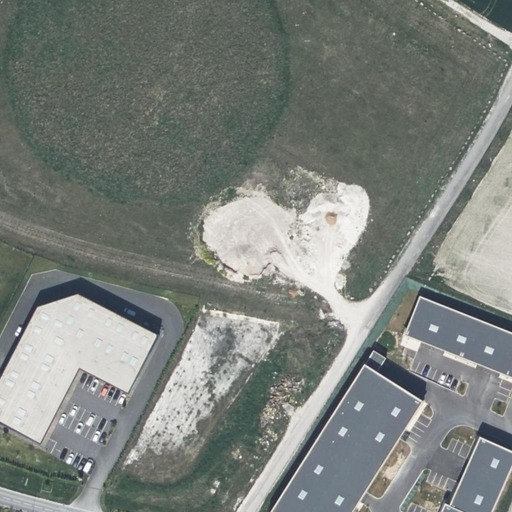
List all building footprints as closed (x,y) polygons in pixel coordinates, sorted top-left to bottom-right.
[(37,307),(0,379),(0,424),(36,443),(77,363),(131,391),(159,336),(77,294),(37,307)] [(404,334),(511,377),(511,333),(420,296),(404,334)] [(387,359),(375,352),(270,511),(353,511),(424,403),(378,373),(387,359)] [(77,363),(36,443),(41,445),(80,370),(129,395),(131,391),(77,363)] [(491,511),(511,464),(511,452),(479,439),(450,506),(444,503),(440,511),(491,511)]
